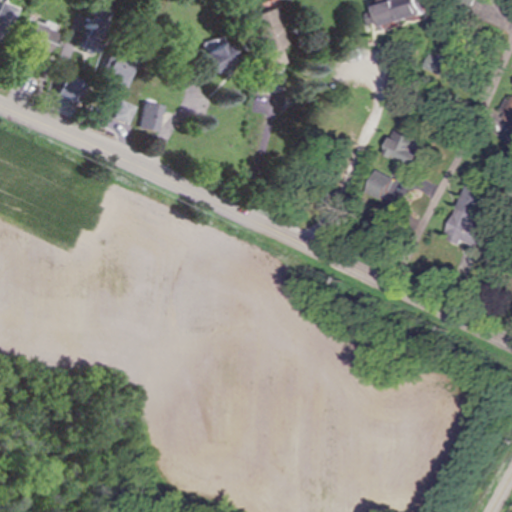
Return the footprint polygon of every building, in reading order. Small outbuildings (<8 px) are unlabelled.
[(383,27),(428,16),(424,0),(392,0),(378,3),(383,27)] [(0,40),(14,8),(0,2),(0,40)] [(98,4),(79,48),(96,56),(115,12),(98,4)] [(247,15),(261,69),(282,64),(278,46),(284,45),(274,8),(247,15)] [(21,42),(47,54),(57,33),(31,20),(21,42)] [(202,53),(212,74),(236,62),(226,41),(202,53)] [(136,64),(110,52),(99,76),(125,87),(136,64)] [(441,77),(449,62),(433,53),(425,68),(441,77)] [(66,116),(82,84),(66,76),(49,108),(66,116)] [(511,98),(511,101),(505,99),(498,116),(511,121),(511,98)] [(134,107),(119,101),(112,119),(127,124),(134,107)] [(137,128),(156,132),(162,106),(143,102),(137,128)] [(385,155),(415,166),(424,142),(394,130),(385,155)] [(397,180),(377,170),(365,194),(397,210),(411,182),(399,176),(397,180)] [(445,240),(459,245),(460,242),(481,249),(489,228),(475,223),(485,192),(464,185),(445,240)]
